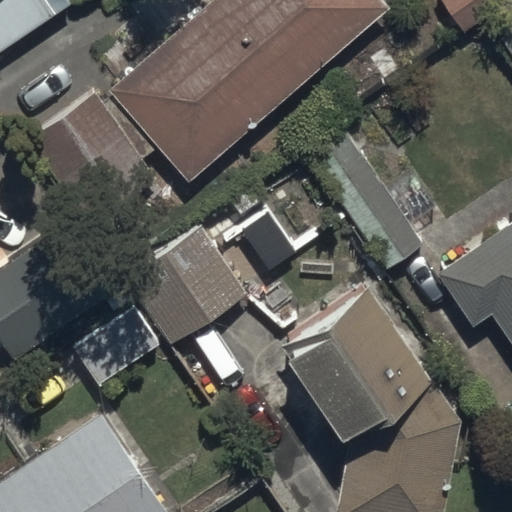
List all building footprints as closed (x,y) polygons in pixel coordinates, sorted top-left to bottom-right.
[(0,0),(0,41),(56,3),(53,0),(0,0)] [(187,171),(379,0),(198,0),(108,74),(187,171)] [(487,11),(502,0),(449,0),(467,25),(487,11)] [(511,0),(502,0),(487,11),(511,46),(511,0)] [(421,233),(342,117),(304,143),(384,259),(421,233)] [(511,205),(435,258),(474,314),(493,301),(511,328),(511,205)] [(72,211),(0,256),(0,326),(12,345),(115,280),(72,211)] [(170,332),(248,281),(205,215),(127,265),(170,332)] [(367,270),(283,328),(352,425),(337,506),(368,511),(441,511),(462,407),(367,270)] [(134,293),(73,335),(100,374),(161,332),(134,293)] [(0,466),(0,511),(174,511),(179,509),(105,397),(0,466)] [(283,511),(268,488),(230,511),(283,511)]
